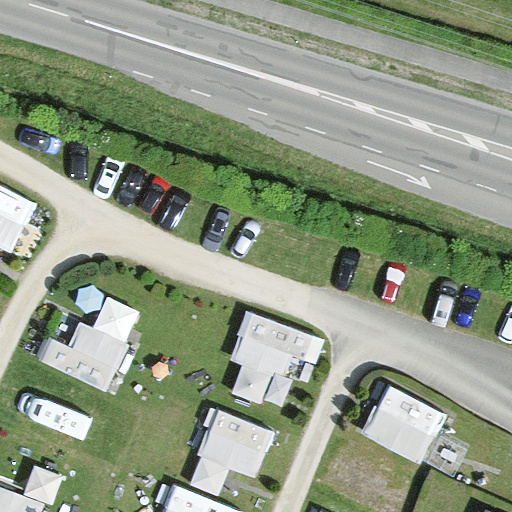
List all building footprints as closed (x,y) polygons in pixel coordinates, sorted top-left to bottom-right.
[(0,227),(13,235),(39,192),(0,168),(0,227)] [(107,375),(143,299),(98,277),(62,353),(107,375)] [(249,354),(300,364),(310,315),(259,305),(249,354)] [(366,420),(422,450),(449,400),(393,370),(366,420)] [(197,458),(257,473),(273,412),(212,397),(197,458)] [(175,470),(159,511),(235,511),(242,495),(175,470)] [(0,511),(37,511),(45,486),(0,472),(0,511)]
